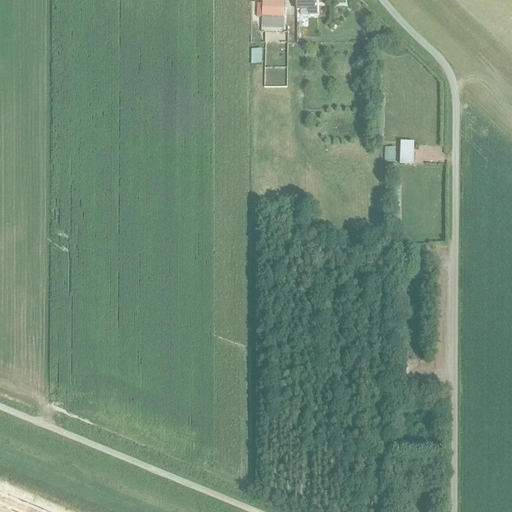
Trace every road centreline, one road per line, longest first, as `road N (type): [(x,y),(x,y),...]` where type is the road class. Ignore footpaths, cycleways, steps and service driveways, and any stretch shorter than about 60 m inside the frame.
road 1 (unclassified): [(452,511),(455,101),(441,64),(380,0)]
road 2 (unclassified): [(0,409),(261,511)]
